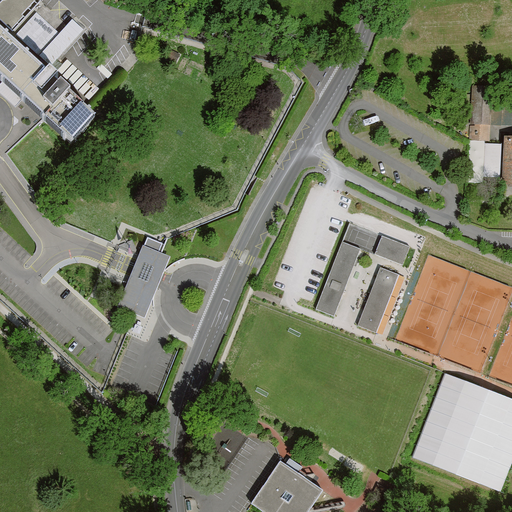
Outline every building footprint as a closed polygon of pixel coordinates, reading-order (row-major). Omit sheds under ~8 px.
[(37,0),(2,0),(0,3),(0,18),(14,32),(40,3),(37,0)] [(60,33),(37,14),(18,36),(40,56),(60,33)] [(0,78),(45,121),(72,144),(95,118),(84,108),(0,32),(0,78)] [(492,88),(472,87),(469,141),(490,142),(490,125),(492,99),(492,88)] [(511,100),(492,99),(490,125),(511,125),(511,100)] [(511,137),(504,137),(503,146),(502,177),(501,186),(511,186),(511,137)] [(502,177),(503,146),(484,145),(483,176),(502,177)] [(362,244),(362,246),(374,250),(379,232),(351,223),(345,239),(362,244)] [(382,236),(375,255),(403,265),(410,247),(382,236)] [(163,244),(148,238),(142,252),(148,255),(146,259),(155,263),(160,252),(163,244)] [(360,249),(342,243),(316,310),(334,317),(360,249)] [(148,255),(142,252),(135,269),(119,307),(125,309),(127,304),(136,283),(146,259),(148,255)] [(171,256),(160,252),(155,263),(146,259),(136,283),(146,287),(150,289),(141,310),(127,304),(125,309),(135,313),(145,318),(161,280),(171,256)] [(400,276),(381,269),(358,326),(377,333),(378,332),(400,276)] [(371,289),(376,278),(370,275),(366,287),(371,289)] [(146,287),(136,283),(127,304),(141,310),(150,289),(146,287)] [(511,466),(511,398),(448,374),(413,458),(501,492),(511,466)] [(299,474),(281,462),(252,504),(263,511),(309,511),(323,491),(305,478),(307,475),(301,471),(299,474)] [(394,493),(378,484),(374,493),(390,501),(394,493)]
